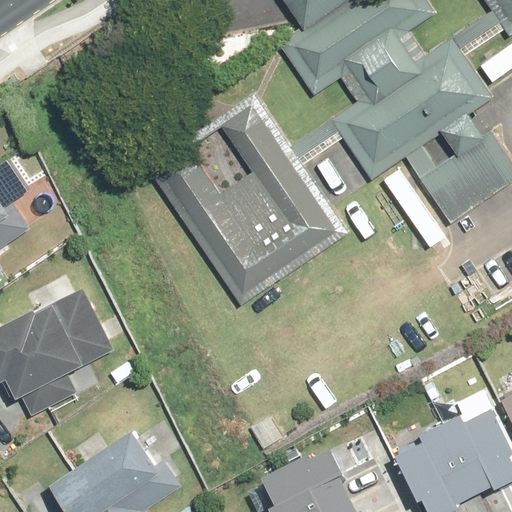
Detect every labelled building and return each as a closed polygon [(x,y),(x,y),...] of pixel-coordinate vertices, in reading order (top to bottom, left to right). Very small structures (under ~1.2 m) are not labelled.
[(511,27),(511,0),(493,0),(495,3),(447,38),(421,56),(403,31),(429,13),(419,0),(279,0),(297,25),(283,35),(319,87),(346,68),(360,88),(324,113),(293,134),(257,83),(139,166),(233,300),(351,217),(305,153),(336,132),(370,179),(404,155),(450,222),(511,179),(511,169),(469,109),(487,96),(456,50),(504,15),(511,28),(511,27)] [(11,199),(3,205),(0,201),(0,244),(20,231),(28,225),(11,199)] [(30,294),(36,306),(0,324),(0,374),(12,398),(20,394),(29,412),(74,389),(65,371),(112,348),(80,284),(73,287),(67,275),(30,294)] [(511,432),(497,401),(469,415),(466,408),(446,419),(479,487),(498,478),(500,481),(511,475),(511,432)] [(273,413),(249,429),(262,448),(285,432),(273,413)] [(479,487),(446,419),(425,429),(428,436),(401,449),(423,493),(426,491),(436,511),(437,511),(463,499),(462,496),(479,487)] [(139,511),(137,508),(177,481),(161,458),(152,464),(127,428),(43,485),(61,511),(139,511)] [(313,457),(269,478),(282,506),(276,509),(277,511),(322,511),(355,497),(345,478),(349,476),(337,450),(315,461),(313,457)] [(362,511),(355,497),(322,511),(362,511)]
